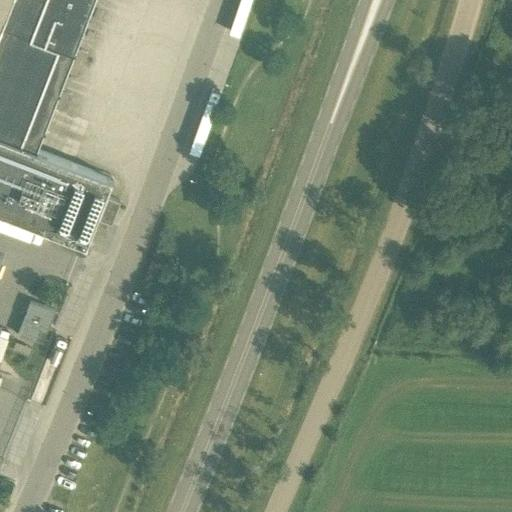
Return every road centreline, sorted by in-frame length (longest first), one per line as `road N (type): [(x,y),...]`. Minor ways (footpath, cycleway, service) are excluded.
road 1 (unclassified): [(269,511),(359,307),(463,0)]
road 2 (unclassified): [(28,511),(222,0)]
road 3 (primary): [(181,511),(369,20)]
